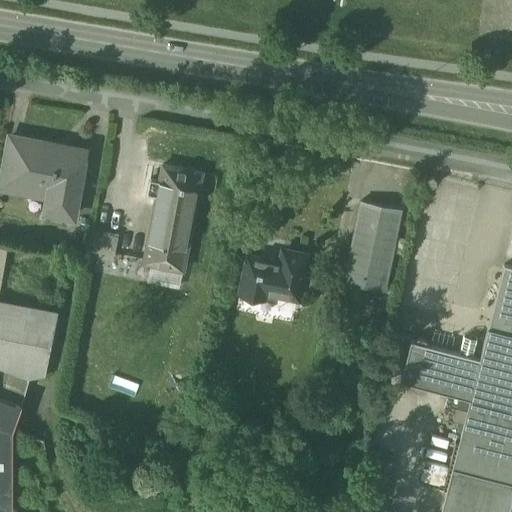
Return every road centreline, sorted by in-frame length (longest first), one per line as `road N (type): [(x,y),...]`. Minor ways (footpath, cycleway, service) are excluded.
road 1 (secondary): [(511,115),(0,28)]
road 2 (track): [(92,511),(69,494),(53,426),(73,286)]
road 3 (unknown): [(130,98),(107,216)]
